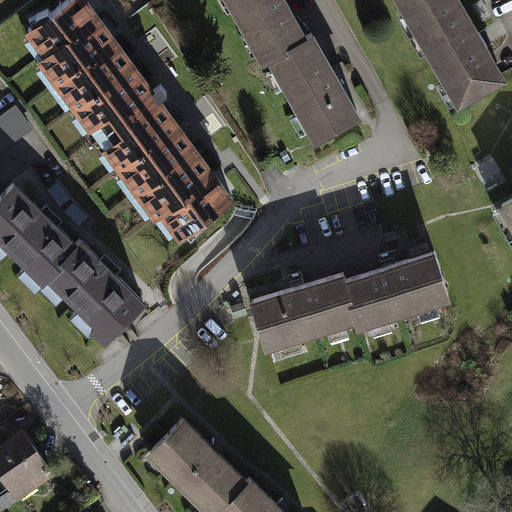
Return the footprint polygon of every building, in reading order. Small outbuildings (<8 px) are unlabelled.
[(202,218),(231,196),(212,171),(206,175),(153,103),(159,99),(158,97),(167,91),(161,84),(152,90),(151,88),(145,92),(92,20),(98,15),(86,0),(65,0),(50,11),(48,8),(29,17),(33,24),(28,28),(47,52),(40,56),(156,214),(162,210),(181,234),(185,231),(191,236),(205,221),(202,218)] [(284,0),(230,0),(264,60),(270,56),(305,37),(284,0)] [(401,0),(407,11),(408,10),(419,28),(461,4),(459,0),(401,0)] [(478,32),(461,4),(419,28),(429,46),(428,47),(448,82),(449,81),(460,100),(503,76),(485,46),(488,45),(480,31),(478,32)] [(305,37),(270,56),(316,139),(358,115),(312,33),(305,37)] [(0,159),(36,137),(19,109),(0,120),(0,159)] [(50,273),(75,242),(13,182),(0,194),(0,233),(45,278),(50,273)] [(511,197),(502,203),(511,221),(511,197)] [(75,242),(50,273),(97,320),(94,325),(107,338),(144,300),(79,237),(75,242)] [(434,250),(346,277),(355,317),(357,323),(448,295),(434,250)] [(267,344),(355,317),(346,277),(344,270),(252,299),(267,344)] [(214,511),(216,511),(219,510),(246,480),(182,417),(151,449),(214,511)] [(23,430),(0,446),(0,471),(12,489),(30,476),(35,484),(53,472),(23,430)] [(285,511),(249,476),(246,480),(219,510),(221,511),(285,511)] [(0,508),(11,500),(6,493),(0,497),(0,508)]
